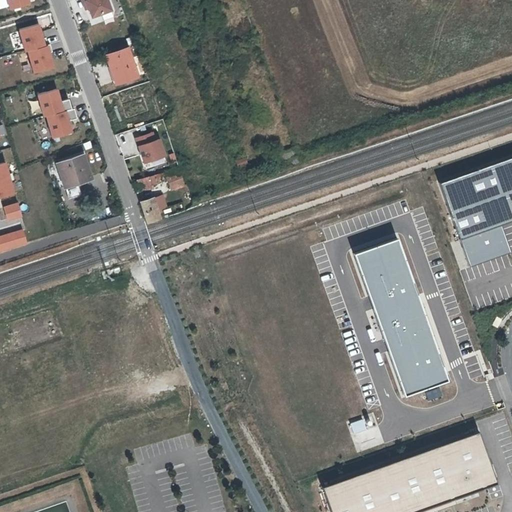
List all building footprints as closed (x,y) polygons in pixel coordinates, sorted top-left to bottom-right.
[(112,10),(108,0),(83,0),(84,2),(87,1),(90,8),(93,16),(112,10)] [(39,22),(19,27),(24,49),(45,44),(39,22)] [(48,44),(28,49),(33,71),(54,66),(48,44)] [(116,83),(137,76),(134,67),(136,66),(129,45),(105,53),(116,83)] [(57,87),(38,92),(44,113),(72,106),(69,96),(61,99),(57,87)] [(72,106),(46,113),(52,135),(73,130),(69,118),(76,116),(73,106),(72,106)] [(156,129),(134,138),(144,163),(166,154),(156,129)] [(93,176),(85,150),(54,160),(62,186),(93,176)] [(6,159),(0,161),(0,195),(15,191),(6,159)] [(164,172),(171,190),(185,185),(178,167),(164,172)] [(164,190),(168,190),(165,171),(137,177),(139,189),(163,184),(164,190)] [(78,185),(67,186),(68,196),(80,195),(78,185)] [(154,193),(140,197),(148,221),(162,216),(154,193)] [(17,201),(4,205),(8,219),(21,216),(17,201)] [(22,228),(0,234),(0,251),(27,244),(22,228)] [(399,235),(353,250),(402,393),(447,377),(399,235)] [(502,319),(496,316),(492,324),(497,327),(502,319)] [(365,427),(374,425),(372,414),(364,415),(365,427)] [(354,432),(365,428),(362,417),(350,422),(354,432)] [(420,511),(499,484),(481,432),(325,488),(332,511),(420,511)]
